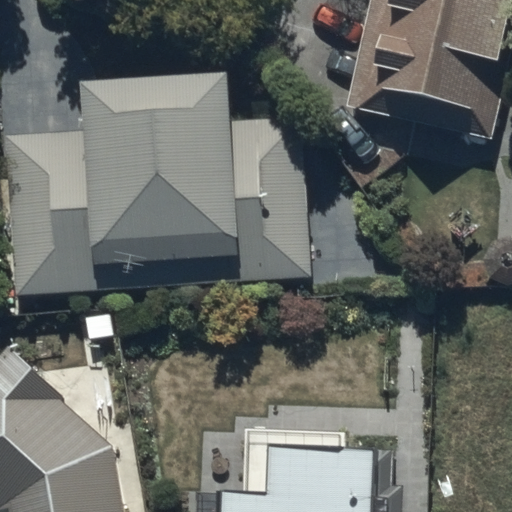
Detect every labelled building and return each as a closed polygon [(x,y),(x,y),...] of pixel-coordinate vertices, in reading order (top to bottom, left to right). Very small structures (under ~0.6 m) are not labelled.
[(511,43),(511,0),(372,0),(350,103),(493,134),(511,43)] [(244,58),(94,65),(97,128),(11,132),(19,289),(315,275),(307,113),(246,116),(244,58)] [(129,511),(117,445),(15,344),(0,359),(0,511),(129,511)] [(510,511),(511,399),(508,399),(508,463),(467,463),(467,511),(510,511)] [(404,511),(404,482),(384,482),(384,435),(348,435),(348,420),(245,420),(245,477),(226,477),(225,511),(404,511)]
